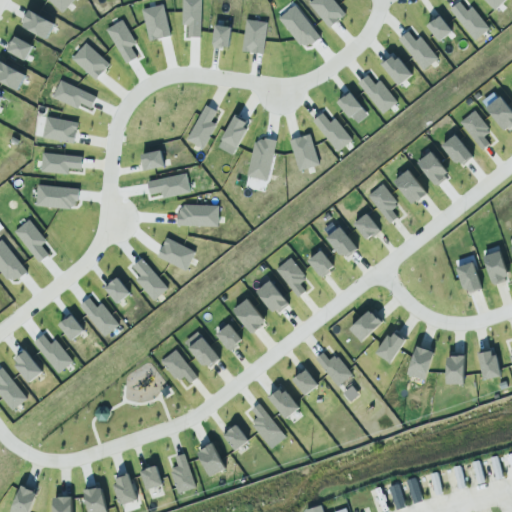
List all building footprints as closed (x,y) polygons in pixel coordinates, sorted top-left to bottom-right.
[(71,0),(61,11),(49,0),(71,0)] [(181,0),(200,0),(200,30),(200,36),(187,35),(187,24),(181,23),(181,10),(181,0)] [(308,2),(310,0),(333,0),(337,4),(345,13),(328,27),(321,18),(308,2)] [(458,0),(449,8),(455,16),(473,39),(488,27),(483,21),(471,6),(466,10),(458,0)] [(486,0),(493,7),(495,9),(504,0),(486,0)] [(141,8),(161,3),(163,11),(169,35),(148,40),(144,21),(141,8)] [(294,4),(312,26),(320,36),(310,44),(309,41),(308,42),(306,44),(303,44),(301,42),(299,44),(295,38),(277,17),(294,4)] [(28,8),(25,13),(26,14),(22,21),(24,21),(22,25),(35,32),(45,38),(54,22),(37,13),(28,8)] [(426,24),(439,14),(445,23),(451,30),(438,40),(433,33),(426,24)] [(105,28),(114,42),(126,62),(136,56),(130,46),(136,42),(128,30),(121,18),(105,28)] [(245,18),(266,21),(263,40),(262,52),(241,50),(243,33),(245,18)] [(214,24),(231,26),(230,31),(228,46),(221,45),(221,47),(211,46),(213,31),(214,24)] [(398,37),(412,55),(422,69),(436,57),(432,52),(420,35),(414,39),(407,30),(398,37)] [(14,35),(9,44),(10,44),(7,50),(9,51),(24,59),(32,45),(29,43),(14,35)] [(71,57),(85,42),(101,56),(108,63),(95,78),(88,72),(71,57)] [(398,84),(411,73),(403,63),(398,57),(395,59),(391,55),(381,63),(397,82),(398,84)] [(0,60),(0,79),(1,80),(16,89),(25,74),(3,62),(0,60)] [(357,81),(363,89),(381,112),(396,101),(388,90),(379,79),(374,83),(367,74),(357,81)] [(59,79),(74,86),(96,96),(91,107),(80,101),(77,108),(64,102),(51,96),(59,79)] [(336,101),(344,94),(345,95),(349,91),(354,97),(367,114),(356,122),(351,115),(348,116),(342,109),(336,101)] [(481,100),(492,91),(497,97),(486,106),(481,100)] [(499,95),(506,104),(511,111),(511,121),(503,129),(490,112),(485,106),(486,106),(499,95)] [(205,104),(185,138),(202,147),(208,136),(215,123),(210,120),(215,110),(205,104)] [(481,148),(462,125),(459,121),(473,109),(481,119),(487,127),(485,128),(488,131),(482,135),(488,143),(481,148)] [(312,119),(326,137),(337,150),(351,139),(341,126),(334,117),(329,121),(322,111),(312,119)] [(235,113),(246,120),(243,126),(247,128),(237,145),(236,146),(221,138),(225,131),(235,113)] [(45,115),(58,117),(77,121),(73,143),(65,141),(41,136),(45,115)] [(288,139),(309,133),(312,144),(318,163),(298,170),(292,151),(288,139)] [(440,144),(454,134),(458,138),(472,156),(462,164),(458,160),(455,162),(449,154),(440,144)] [(263,138),(264,136),(275,139),(272,152),(266,180),(245,175),(251,152),(254,141),(256,141),(256,140),(259,138),(263,138)] [(140,153),(160,149),(163,165),(153,167),(142,170),(140,160),(141,160),(140,153)] [(417,161),(430,150),(439,162),(446,171),(443,174),(445,177),(435,185),(423,169),(417,161)] [(81,155),(62,153),(41,152),(40,170),(54,172),(67,173),(68,167),(80,168),(81,155)] [(407,168),(414,177),(425,192),(411,202),(398,186),(393,179),(407,168)] [(146,181),(156,179),(185,172),(189,191),(175,194),(162,197),(160,190),(149,193),(146,181)] [(395,200),(393,202),(396,205),(390,209),(396,216),(389,222),(376,206),(367,194),(381,183),(389,193),(395,200)] [(37,184),(53,185),(78,187),(77,199),(74,199),(74,200),(74,202),(72,205),(69,205),(69,208),(57,207),(35,204),(37,184)] [(183,206),(183,203),(195,204),(217,204),(217,225),(187,224),(176,224),(176,212),(178,212),(178,208),(180,206),(183,206)] [(365,213),(366,213),(379,230),(372,236),(371,234),(366,238),(356,226),(353,222),(365,213)] [(14,230),(28,218),(41,234),(45,240),(40,244),(48,254),(38,261),(33,254),(14,230)] [(338,226),(345,234),(356,247),(346,256),(343,252),(340,254),(336,249),(325,236),(338,226)] [(156,255),(166,236),(182,244),(194,250),(185,270),(168,261),(156,255)] [(0,238),(21,264),(26,271),(17,278),(15,276),(15,277),(13,278),(10,279),(8,276),(6,278),(0,271),(0,238)] [(319,249),(326,257),(332,265),(327,269),(328,271),(321,276),(310,263),(307,259),(317,251),(319,249)] [(482,255),(498,250),(503,264),(507,274),(503,276),(504,280),(492,284),(486,266),(482,255)] [(305,290),(297,296),(291,288),(275,268),(289,256),(292,261),(303,274),(301,275),(303,278),(298,282),(305,290)] [(141,257),(157,276),(167,287),(153,299),(143,288),(134,278),(139,274),(131,265),(141,257)] [(471,261),(474,270),(481,287),(468,292),(466,287),(463,288),(459,278),(455,266),(471,261)] [(104,287),(109,283),(108,283),(116,276),(122,284),(129,292),(116,302),(109,292),(104,287)] [(269,279),(282,296),(288,303),(278,311),(275,308),(272,310),(258,294),(255,290),(269,279)] [(79,304),(85,313),(103,335),(118,323),(110,313),(101,302),(96,306),(88,297),(79,304)] [(246,297),(253,306),(264,320),(251,331),(244,323),(232,309),(246,297)] [(349,328),(359,318),(368,310),(370,312),(371,311),(375,315),(376,315),(381,321),(368,333),(361,340),(349,328)] [(58,323),(64,331),(70,339),(83,329),(76,320),(71,314),(66,318),(65,317),(58,323)] [(227,323),(234,331),(241,339),(229,349),(218,337),(215,333),(227,323)] [(196,330),(208,345),(219,358),(209,366),(205,362),(203,365),(195,355),(183,341),(196,330)] [(375,352),(381,343),(387,333),(390,336),(393,332),(398,335),(399,333),(405,338),(398,348),(389,361),(375,352)] [(32,341),(39,349),(58,372),(72,360),(63,350),(54,339),(50,343),(42,333),(32,341)] [(407,373),(412,357),(416,345),(433,351),(427,371),(424,379),(407,373)] [(24,348),(30,356),(41,371),(28,381),(20,371),(14,364),(17,362),(13,356),(24,348)] [(174,348),(186,362),(196,376),(189,382),(183,375),(178,379),(176,376),(174,378),(164,366),(160,360),(174,348)] [(491,354),(495,353),(498,368),(500,375),(483,378),(482,372),(477,351),(478,350),(479,352),(490,349),(491,354)] [(333,354),(335,357),(337,356),(347,369),(351,373),(336,385),(326,372),(314,357),(322,351),(326,357),(328,358),(333,354)] [(463,383),(446,383),(446,371),(446,356),(450,356),(450,355),(458,355),(458,354),(463,354),(463,374),(463,383)] [(0,366),(1,366),(11,378),(26,397),(11,409),(1,396),(0,394),(0,366)] [(317,384),(304,394),(303,393),(292,379),(305,369),(315,382),(317,384)] [(342,392),(351,384),(358,393),(349,400),(342,392)] [(285,417),(279,411),(268,396),(278,388),(281,392),(284,390),(294,401),(298,407),(285,417)] [(270,447),(257,431),(251,424),(253,422),(251,420),(256,416),(250,408),(258,402),(270,418),(284,436),(270,447)] [(93,412),(97,405),(105,405),(110,412),(106,419),(97,419),(93,412)] [(248,439),(235,449),(234,448),(222,434),(235,423),(247,438),(248,439)] [(209,475),(199,457),(197,452),(200,450),(199,449),(206,445),(205,444),(211,442),(220,458),(224,467),(223,467),(209,475)] [(176,464),(173,456),(183,452),(186,461),(195,486),(177,492),(175,486),(169,471),(172,470),(170,466),(176,464)] [(494,478),(501,477),(497,455),(490,456),(494,478)] [(463,487),(460,464),(454,465),(456,488),(463,487)] [(161,483),(146,488),(141,474),(139,470),(154,465),(159,478),(161,483)] [(135,499),(120,504),(113,484),(116,483),(114,477),(127,473),(129,478),(135,499)] [(422,499),(414,476),(405,479),(413,502),(422,499)] [(394,510),(403,508),(399,483),(389,485),(394,510)] [(21,484),(26,486),(25,487),(32,490),(32,491),(36,492),(27,511),(14,511),(9,511),(13,502),(21,484)] [(88,511),(84,496),(83,489),(88,487),(88,488),(96,486),(96,487),(100,486),(105,508),(106,511),(88,511)] [(52,511),(52,496),(70,496),(70,497),(70,511),(52,511)] [(323,511),(320,503),(304,509),(305,511),(323,511)]
